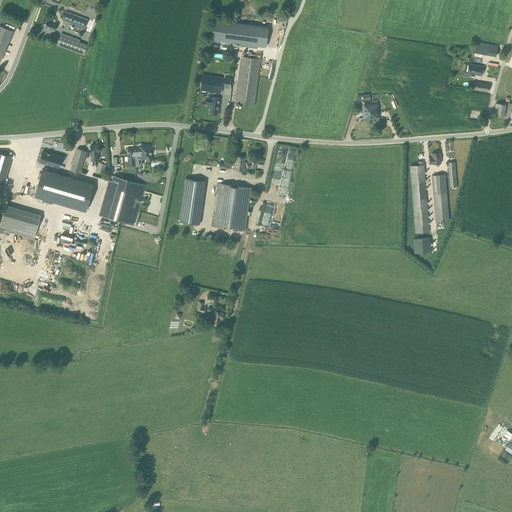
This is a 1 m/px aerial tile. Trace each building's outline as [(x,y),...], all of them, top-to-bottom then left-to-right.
[(84,30),(87,19),(66,11),(63,19),(71,22),(70,25),(84,30)] [(0,60),(1,61),(13,31),(0,25),(0,24),(3,19),(0,17),(0,60)] [(214,19),(211,39),(266,47),(268,27),(214,19)] [(53,30),(56,23),(48,20),(46,24),(45,24),(44,26),(45,26),(45,27),(53,30)] [(79,42),(80,40),(66,35),(63,43),(58,41),(57,44),(84,54),(88,45),(79,42)] [(496,57),(498,45),(476,41),(474,53),(496,57)] [(235,103),(261,106),(267,60),(241,56),(235,103)] [(475,74),(482,75),(483,66),(469,64),(467,73),(469,73),(469,75),(475,75),(475,74)] [(484,65),(484,79),(497,78),(496,64),(484,65)] [(458,75),(458,73),(461,73),(462,67),(454,66),(453,74),(458,75)] [(203,75),(201,90),(220,92),(222,78),(203,75)] [(447,79),(446,88),(461,89),(461,79),(447,79)] [(490,83),(475,80),(474,89),(488,92),(490,83)] [(217,114),(218,109),(219,109),(220,101),(218,101),(219,98),(212,97),(208,97),(208,100),(207,101),(208,101),(207,105),(210,105),(211,104),(212,104),(211,113),(217,114)] [(496,115),(504,116),(506,104),(496,103),(495,108),(497,108),(496,115)] [(364,118),(371,118),(371,112),(372,112),(372,106),(371,106),(370,104),(364,105),(364,118)] [(97,151),(100,151),(99,144),(91,145),(91,152),(92,152),(93,160),(97,160),(97,151)] [(135,158),(141,157),(141,158),(148,158),(148,161),(152,161),(152,154),(149,154),(149,146),(143,147),(143,144),(139,144),(139,148),(134,149),(135,158)] [(39,148),(35,159),(56,165),(59,154),(39,148)] [(77,148),(71,171),(85,175),(86,175),(87,172),(83,170),(82,173),(81,172),(87,150),(77,148)] [(439,151),(438,151),(437,150),(436,151),(435,151),(435,153),(432,153),(433,156),(430,157),(430,163),(433,163),(441,163),(440,158),(441,158),(441,155),(440,155),(440,152),(439,152),(439,151)] [(0,191),(1,192),(12,156),(0,152),(0,191)] [(234,170),(243,171),(246,157),(236,156),(235,156),(235,160),(236,160),(234,170)] [(103,174),(107,161),(101,159),(99,162),(96,172),(103,174)] [(249,172),(255,173),(257,162),(251,160),(249,172)] [(430,239),(430,231),(424,161),(418,161),(418,164),(410,165),(416,240),(430,239)] [(447,162),(447,167),(448,171),(449,187),(458,186),(455,161),(447,162)] [(42,169),(35,196),(86,211),(94,184),(45,170),(42,169)] [(433,175),(437,221),(449,220),(445,174),(433,175)] [(102,215),(133,224),(145,184),(114,175),(102,215)] [(204,192),(206,181),(186,178),(185,185),(194,187),(194,190),(204,192)] [(250,187),(236,185),(236,186),(232,186),(233,184),(219,182),(213,226),(244,230),(250,187)] [(5,207),(0,224),(0,228),(8,230),(14,209),(5,207)] [(274,207),(270,227),(279,229),(283,208),(274,207)] [(75,226),(76,222),(62,221),(62,230),(72,231),(72,226),(75,226)] [(92,228),(89,228),(89,233),(101,234),(102,228),(98,228),(98,225),(92,224),(92,228)] [(415,253),(432,252),(431,244),(430,244),(417,245),(415,246),(414,246),(415,253)] [(197,311),(205,313),(206,309),(202,308),(203,303),(199,302),(197,311)] [(221,319),(223,320),(224,313),(223,313),(214,311),(211,322),(220,324),(221,319)] [(498,453),(503,459),(507,455),(502,450),(498,453)]
